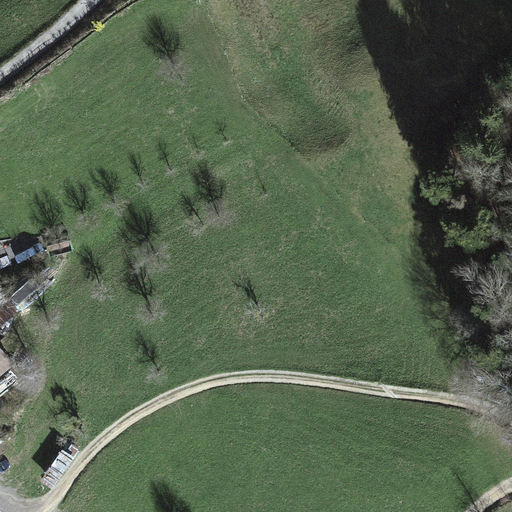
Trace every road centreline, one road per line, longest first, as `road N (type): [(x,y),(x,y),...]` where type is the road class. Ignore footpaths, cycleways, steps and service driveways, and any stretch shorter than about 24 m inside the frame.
road 1 (track): [(511,412),(390,388),(242,376),(147,410),(102,442),(47,511)]
road 2 (track): [(0,76),(94,0)]
